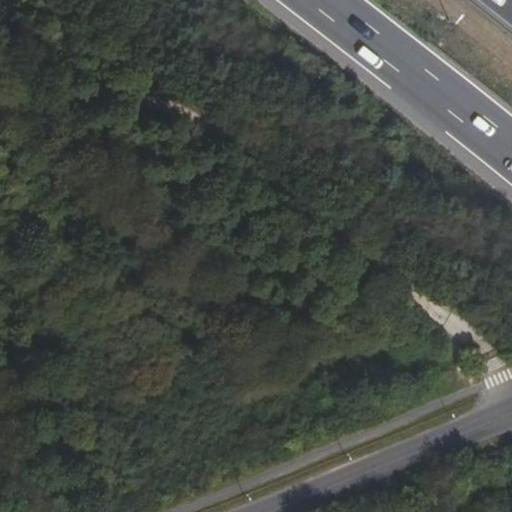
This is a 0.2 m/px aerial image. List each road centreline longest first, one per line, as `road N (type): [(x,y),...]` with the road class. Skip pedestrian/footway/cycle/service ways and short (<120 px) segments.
road 1 (tertiary): [(271,511),(511,414)]
road 2 (motorway): [(320,0),(511,152)]
